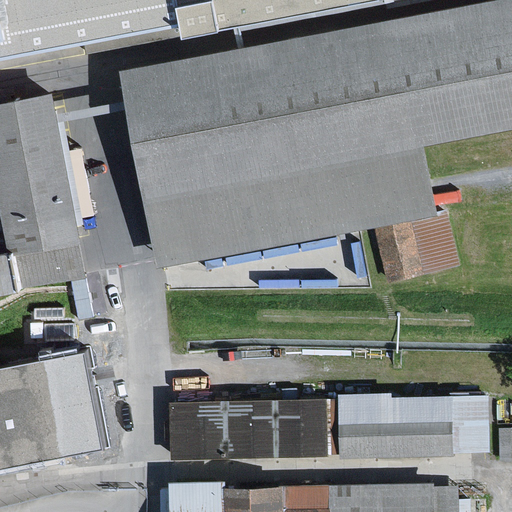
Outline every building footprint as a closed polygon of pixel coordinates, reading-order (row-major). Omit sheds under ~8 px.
[(0,0),(0,67),(341,0),(0,0)] [(511,1),(124,74),(160,265),(441,213),(429,146),(511,130),(511,1)] [(60,95),(0,106),(0,186),(12,253),(13,258),(83,245),(87,244),(60,95)] [(0,186),(0,255),(12,253),(0,186)] [(451,217),(384,231),(396,285),(463,271),(451,217)] [(83,245),(13,258),(19,290),(89,278),(83,245)] [(66,308),(37,309),(38,318),(66,317),(66,308)] [(75,323),(46,324),(46,341),(76,341),(75,323)] [(52,356),(0,365),(0,464),(70,451),(52,356)] [(395,393),(343,394),(345,457),(496,453),(495,394),(395,397),(395,393)] [(330,398),(175,403),(177,460),(332,455),(330,398)] [(511,427),(501,428),(501,461),(511,460),(511,427)] [(231,479),(177,481),(177,511),(438,511),(438,486),(438,482),(231,486),(231,479)] [(461,486),(438,486),(438,511),(461,511),(461,499),(461,486)] [(472,511),(473,499),(461,499),(461,511),(472,511)]
